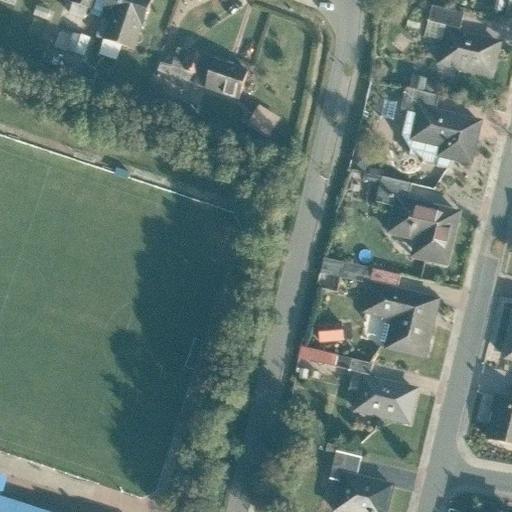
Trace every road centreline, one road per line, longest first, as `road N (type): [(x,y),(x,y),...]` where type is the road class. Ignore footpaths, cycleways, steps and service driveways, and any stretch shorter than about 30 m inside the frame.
road 1 (residential): [(240,511),(341,89),(350,17)]
road 2 (residential): [(443,469),(511,177)]
